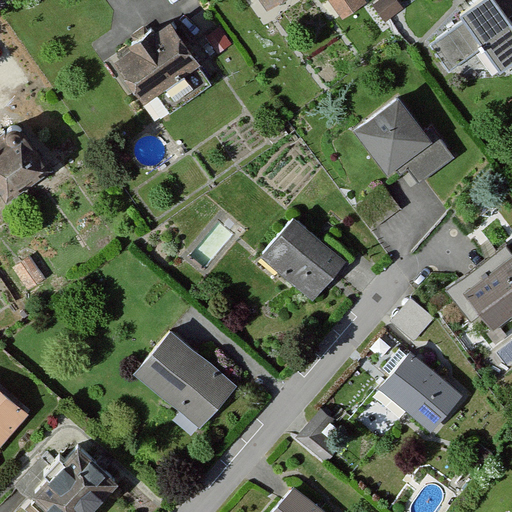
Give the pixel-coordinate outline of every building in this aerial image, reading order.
[(330,0),(341,18),(365,3),(362,0),(330,0)] [(399,0),(380,0),(374,5),(387,22),(405,7),(399,0)] [(511,0),(480,0),(461,14),(466,23),(427,43),(447,72),(480,48),(503,75),(511,68),(511,22),(507,16),(511,13),(511,0)] [(173,20),(114,59),(144,104),(203,66),(173,20)] [(221,27),(206,39),(217,54),(233,42),(221,27)] [(401,95),(354,130),(389,176),(436,141),(401,95)] [(26,120),(0,137),(0,172),(13,192),(56,162),(26,120)] [(403,212),(382,186),(358,206),(378,231),(403,212)] [(349,260),(295,216),(260,257),(314,302),(349,260)] [(511,253),(465,288),(495,328),(511,315),(511,253)] [(31,256),(12,268),(25,288),(43,276),(31,256)] [(436,316),(413,296),(393,318),(416,338),(436,316)] [(239,390),(168,330),(132,373),(204,432),(239,390)] [(467,397),(411,352),(358,418),(382,437),(402,412),(434,438),(467,397)] [(0,444),(26,414),(0,391),(0,444)] [(96,511),(127,477),(85,440),(75,451),(70,446),(54,465),(58,469),(41,487),(44,490),(36,499),(51,511),(96,511)] [(326,511),(294,485),(271,511),(326,511)]
